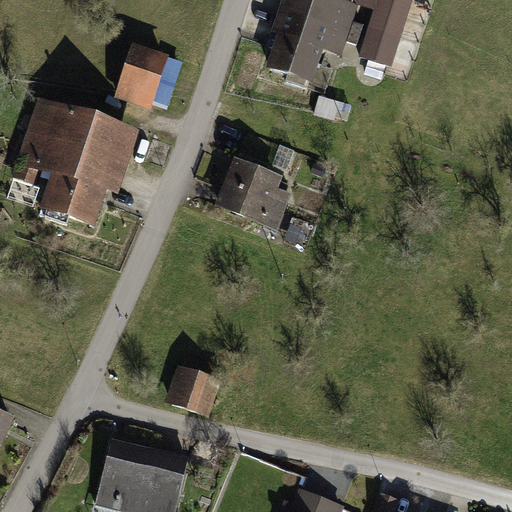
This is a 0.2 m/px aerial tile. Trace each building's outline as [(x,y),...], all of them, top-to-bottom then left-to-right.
[(364,9),(335,0),(283,0),(273,33),(279,35),(268,69),(314,84),(324,52),(348,59),(364,9)] [(352,0),(352,1),(373,8),(356,57),(391,69),(414,0),(352,0)] [(172,104),(187,58),(175,55),(161,100),(172,104)] [(164,82),(125,68),(111,109),(151,122),(164,82)] [(141,134),(38,99),(9,183),(41,194),(35,211),(94,231),(107,192),(119,196),(141,134)] [(285,179),(235,159),(215,208),(276,232),(291,196),(280,192),(285,179)] [(221,383),(178,367),(164,406),(207,422),(221,383)] [(0,441),(10,420),(0,415),(0,441)] [(178,511),(191,460),(110,441),(94,506),(118,511),(178,511)] [(344,511),(346,509),(297,489),(292,502),(284,498),(279,511),(344,511)] [(398,511),(402,504),(381,495),(373,511),(398,511)]
